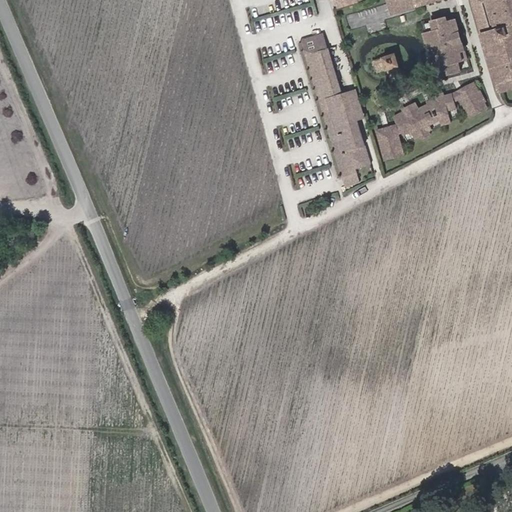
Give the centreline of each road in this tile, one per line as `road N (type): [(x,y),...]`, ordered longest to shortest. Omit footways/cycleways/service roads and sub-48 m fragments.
road 1 (unclassified): [(211,511),(0,2)]
road 2 (track): [(0,63),(188,511)]
road 3 (track): [(352,511),(511,441)]
road 4 (track): [(154,433),(0,425)]
road 5 (unknown): [(468,0),(503,119)]
